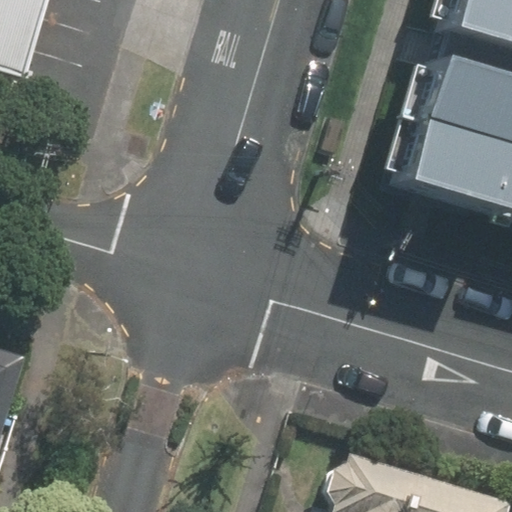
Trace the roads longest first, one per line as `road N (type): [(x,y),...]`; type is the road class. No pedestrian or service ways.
road 1 (residential): [(196,277),(511,372)]
road 2 (residential): [(279,0),(196,277)]
road 3 (residential): [(196,277),(118,511)]
road 4 (residential): [(0,219),(196,277)]
